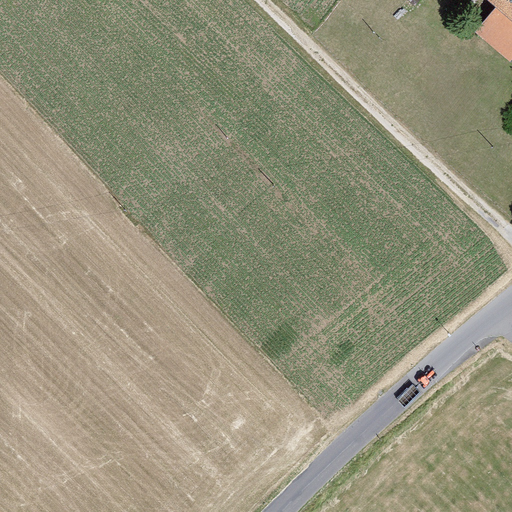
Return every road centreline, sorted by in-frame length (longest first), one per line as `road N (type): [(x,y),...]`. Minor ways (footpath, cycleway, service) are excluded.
road 1 (track): [(260,0),(511,235)]
road 2 (tertiary): [(511,306),(446,356),(281,511)]
